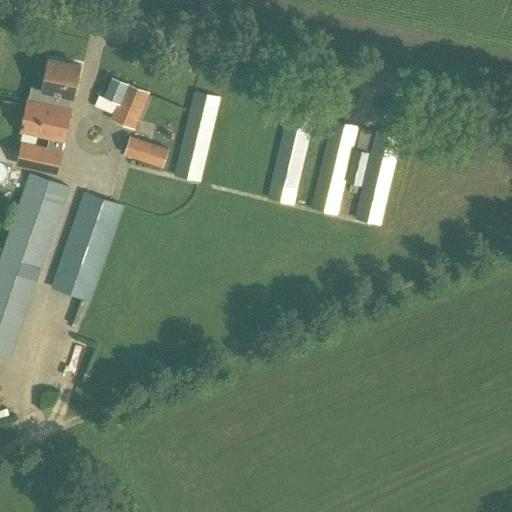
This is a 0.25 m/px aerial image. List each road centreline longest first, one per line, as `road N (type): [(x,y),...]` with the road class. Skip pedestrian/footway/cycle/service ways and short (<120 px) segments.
road 1 (track): [(0,452),(511,237)]
road 2 (unclassified): [(511,109),(22,0)]
road 3 (unknown): [(113,22),(81,126),(74,193),(27,339)]
